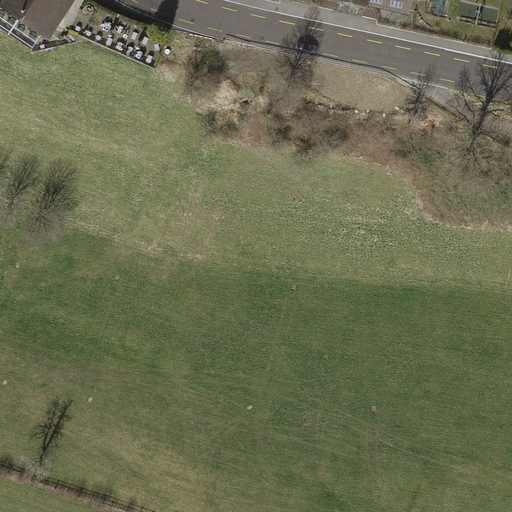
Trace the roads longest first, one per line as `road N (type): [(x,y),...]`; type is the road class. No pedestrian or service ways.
road 1 (tertiary): [(167,0),(511,81)]
road 2 (track): [(394,56),(441,94),(511,133)]
